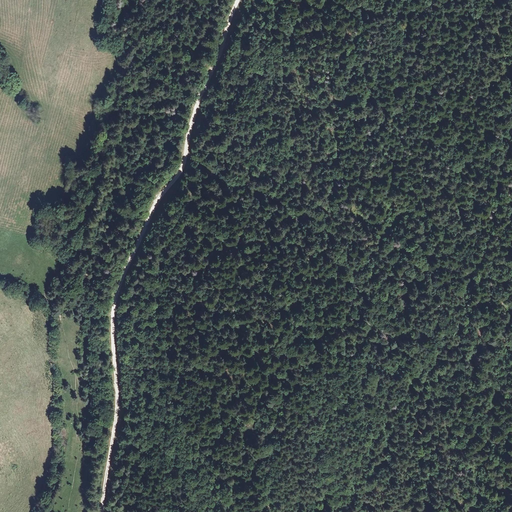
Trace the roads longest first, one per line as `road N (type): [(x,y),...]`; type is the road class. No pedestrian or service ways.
road 1 (track): [(100,511),(116,396),(115,295),(155,201),(177,173),(238,0)]
road 2 (track): [(273,511),(272,457),(369,0)]
